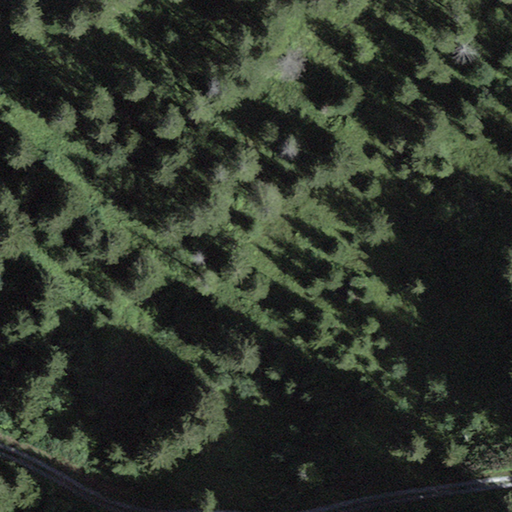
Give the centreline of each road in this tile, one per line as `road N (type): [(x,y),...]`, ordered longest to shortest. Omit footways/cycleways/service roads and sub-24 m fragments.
road 1 (track): [(330,511),(511,483)]
road 2 (track): [(0,450),(91,498),(138,511)]
